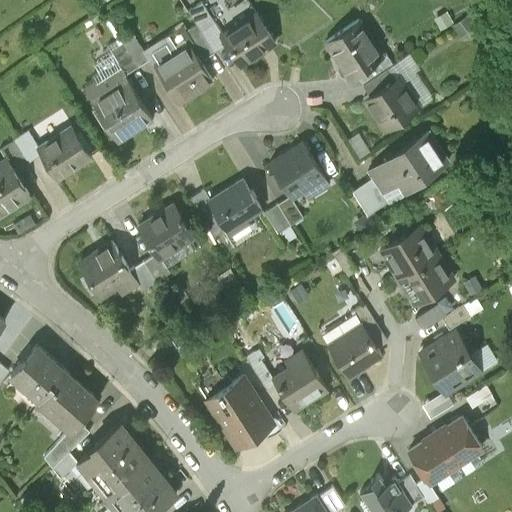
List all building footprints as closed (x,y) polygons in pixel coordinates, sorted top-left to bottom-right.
[(199,0),(187,8),(195,21),(214,49),(226,42),(220,31),(200,0),(199,0)] [(226,42),(238,61),(272,39),(247,0),(239,0),(235,3),(244,17),(220,31),(226,42)] [(472,8),(452,21),(460,33),(474,23),(470,17),(476,13),(472,8)] [(452,19),(445,9),(434,15),(441,26),(452,19)] [(358,16),(324,38),(348,75),(354,71),(382,53),(358,16)] [(154,62),(178,99),(212,78),(195,50),(198,49),(185,28),(186,27),(182,21),(143,47),(149,56),(150,58),(154,62)] [(214,49),(195,21),(186,27),(185,28),(198,49),(203,56),(214,49)] [(133,32),(122,39),(137,63),(149,56),(143,47),(133,32)] [(124,71),(137,63),(122,39),(109,47),(120,64),(124,71)] [(361,82),(387,65),(392,62),(385,51),(382,53),(354,71),(361,82)] [(120,64),(85,85),(116,136),(149,116),(123,72),(124,71),(120,64)] [(387,65),(361,82),(368,92),(394,75),(387,65)] [(368,92),(361,97),(382,129),(419,104),(398,72),(394,75),(368,92)] [(71,126),(39,145),(38,146),(41,152),(56,176),(89,155),(71,126)] [(29,128),(14,137),(29,160),(41,152),(38,146),(39,145),(29,128)] [(383,157),(367,167),(372,174),(387,197),(403,187),(402,185),(419,174),(420,176),(447,158),(427,128),(399,146),(401,148),(397,150),(397,149),(383,158),(383,157)] [(368,149),(357,131),(347,137),(358,155),(368,149)] [(29,160),(14,137),(0,145),(7,155),(14,168),(29,160)] [(302,139),(270,159),(291,193),(301,186),(306,194),(328,180),(302,139)] [(0,209),(29,191),(14,168),(7,155),(0,159),(0,209)] [(388,198),(387,197),(372,174),(350,188),(365,211),(388,198)] [(209,197),(208,197),(227,227),(227,228),(261,206),(242,176),(209,197)] [(203,187),(189,197),(209,229),(223,229),(227,227),(208,197),(209,197),(203,187)] [(288,192),(276,200),(289,221),(301,213),(288,192)] [(281,226),(289,221),(276,200),(262,208),(276,229),(281,226)] [(159,254),(191,234),(171,202),(138,223),(155,251),(158,255),(159,254)] [(296,232),(289,221),(281,226),(288,237),(296,232)] [(380,244),(399,274),(436,250),(421,225),(407,234),(404,229),(380,244)] [(130,267),(111,239),(79,260),(101,294),(116,284),(121,293),(137,282),(132,273),(133,272),(130,267)] [(341,242),(331,249),(346,273),(356,267),(341,242)] [(453,276),(436,250),(399,274),(415,300),(453,276)] [(155,251),(142,259),(155,279),(169,270),(159,254),(158,255),(155,251)] [(155,279),(142,259),(130,267),(133,272),(132,273),(137,282),(141,288),(155,279)] [(288,286),(296,299),(308,292),(300,278),(288,286)] [(476,292),(445,312),(440,315),(447,326),(483,304),(476,292)] [(363,299),(353,305),(376,343),(386,336),(363,299)] [(422,326),(440,315),(445,312),(437,300),(414,314),(422,326)] [(322,332),(346,371),(380,349),(376,343),(353,305),(350,307),(352,310),(323,328),(322,332)] [(166,330),(176,346),(191,336),(181,321),(166,330)] [(454,328),(421,348),(443,386),(445,388),(478,368),(468,351),(454,328)] [(199,348),(191,336),(176,346),(181,353),(186,350),(188,355),(199,348)] [(485,341),(468,351),(478,368),(496,358),(485,341)] [(11,372),(39,398),(66,369),(37,343),(11,372)] [(267,387),(276,381),(271,373),(254,347),(245,353),(267,387)] [(276,381),(292,406),(326,385),(302,348),(285,359),(287,362),(271,373),(276,381)] [(98,397),(66,369),(39,398),(38,399),(69,425),(71,427),(79,418),(98,397)] [(239,440),(273,419),(243,372),(205,396),(222,423),(226,421),(239,440)] [(465,394),(472,404),(492,392),(485,382),(465,394)] [(421,400),(430,414),(452,400),(445,388),(443,386),(421,400)] [(423,438),(408,447),(426,475),(428,478),(482,444),(462,413),(447,423),(446,421),(422,436),(423,438)] [(52,465),(69,449),(90,429),(79,418),(71,427),(69,425),(43,453),(52,465)] [(98,478),(107,489),(147,457),(118,421),(104,432),(106,434),(80,455),(87,465),(77,473),(87,486),(98,478)] [(77,459),(69,449),(52,465),(59,473),(77,459)] [(176,492),(147,457),(107,489),(125,511),(147,511),(161,501),(163,502),(176,492)] [(360,489),(375,511),(388,503),(394,511),(411,500),(398,480),(395,475),(385,481),(378,471),(371,476),(374,480),(360,489)] [(398,480),(411,500),(423,492),(416,481),(410,472),(398,480)] [(444,504),(428,478),(426,475),(416,481),(423,492),(428,500),(431,498),(437,508),(444,504)] [(332,482),(315,492),(327,511),(328,511),(345,502),(332,482)] [(327,511),(315,492),(284,511),(327,511)]
